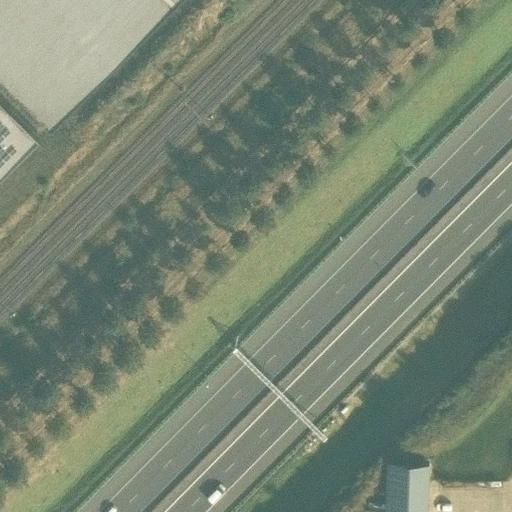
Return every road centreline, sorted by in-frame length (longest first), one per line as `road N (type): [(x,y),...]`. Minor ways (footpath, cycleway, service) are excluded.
road 1 (motorway): [(511,113),(119,511)]
road 2 (motorway): [(187,511),(511,187)]
